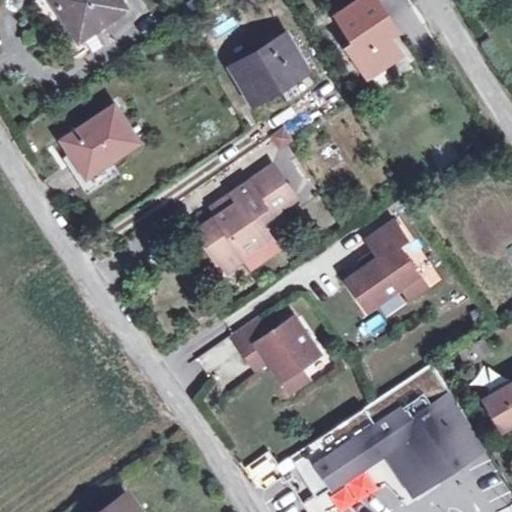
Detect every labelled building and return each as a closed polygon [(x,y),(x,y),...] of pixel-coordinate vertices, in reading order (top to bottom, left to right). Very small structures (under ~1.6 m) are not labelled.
[(53,0),(79,37),(124,6),(120,0),(53,0)] [(382,23),(389,17),(377,0),(357,0),(336,15),(353,42),(347,46),(368,77),(402,53),(390,36),(382,23)] [(382,23),(390,36),(398,30),(389,17),(382,23)] [(317,86),(286,35),(233,67),(253,100),(277,85),(289,103),(317,86)] [(63,140),(85,173),(138,139),(116,105),(63,140)] [(284,126),(271,135),(277,144),(283,141),(284,143),(292,139),(284,126)] [(272,166),(232,193),(238,201),(218,215),(199,228),(222,261),(239,249),(241,252),(253,245),(263,226),(260,222),(294,198),(272,166)] [(238,201),(232,193),(213,206),(218,215),(238,201)] [(399,286),(416,274),(397,246),(405,240),(392,221),(366,239),(377,256),(345,278),(366,309),(399,286)] [(239,249),(222,261),(227,269),(244,257),(241,252),(239,249)] [(425,286),(416,274),(399,286),(407,299),(425,286)] [(263,355),(279,380),(297,368),(317,354),(291,316),(267,332),(256,316),(229,334),(250,364),(263,355)] [(476,358),(489,350),(483,340),(470,348),(476,358)] [(482,441),(458,404),(450,390),(432,362),(290,456),(317,496),(354,472),(352,469),(385,447),(410,485),(414,482),(418,490),(462,460),(458,455),(482,441)] [(297,368),(279,380),(288,392),(305,379),(297,368)] [(511,382),(485,398),(502,428),(511,422),(511,382)] [(268,457),(251,467),(257,477),(274,467),(268,457)] [(97,511),(136,511),(124,493),(97,511)]
